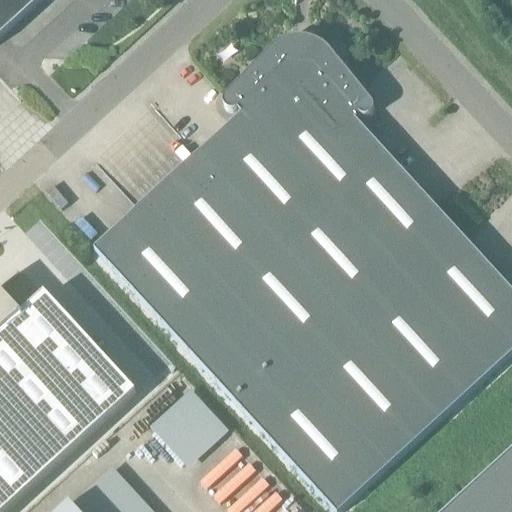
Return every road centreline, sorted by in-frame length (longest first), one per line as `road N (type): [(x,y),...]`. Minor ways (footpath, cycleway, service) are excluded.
road 1 (unclassified): [(218,0),(0,202)]
road 2 (unclassified): [(511,134),(389,0)]
road 3 (unknown): [(80,128),(47,77),(137,0)]
